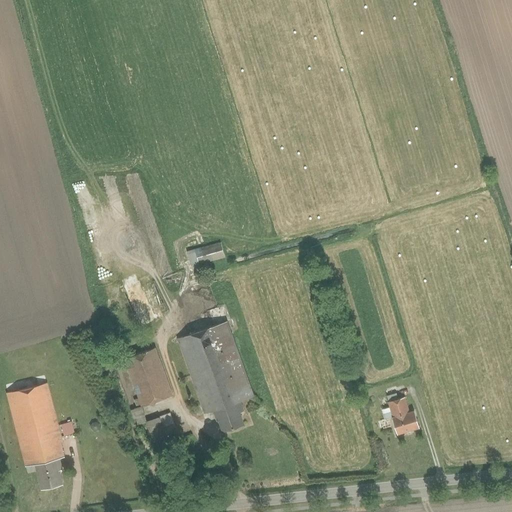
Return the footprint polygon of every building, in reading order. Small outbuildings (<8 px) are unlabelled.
[(191,266),(226,257),(222,241),(187,250),(191,266)] [(253,395),(225,320),(177,338),(205,411),(211,408),(220,431),(244,422),(240,411),(245,409),(241,400),(253,395)] [(173,393),(156,345),(121,358),(139,406),(173,393)] [(66,455),(48,381),(8,391),(26,463),(32,461),(39,488),(66,481),(60,456),(66,455)] [(409,410),(405,395),(387,400),(397,432),(418,426),(413,409),(409,410)] [(384,415),(391,413),(389,406),(382,408),(384,415)] [(61,422),(63,433),(72,432),(70,420),(61,422)]
